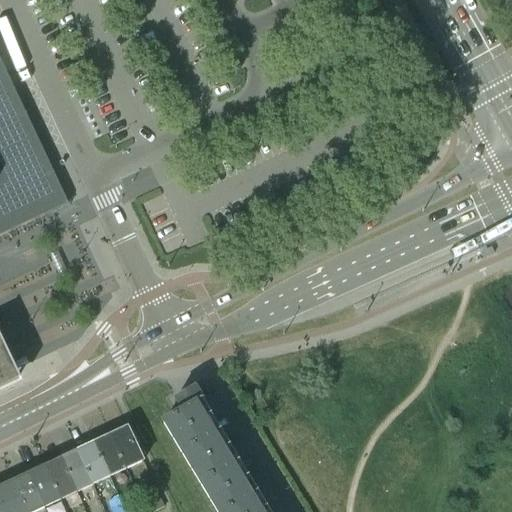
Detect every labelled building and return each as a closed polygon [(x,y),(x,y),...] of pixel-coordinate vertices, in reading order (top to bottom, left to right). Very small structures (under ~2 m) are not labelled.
[(0,238),(68,205),(0,61),(0,238)] [(265,246),(261,238),(248,245),(252,253),(265,246)] [(0,392),(21,382),(0,337),(0,392)] [(216,511),(260,511),(197,406),(202,402),(195,389),(175,401),(182,413),(175,417),(163,424),(216,511)] [(126,471),(143,463),(127,429),(110,437),(126,471)] [(126,471),(110,437),(93,445),(110,479),(126,471)] [(110,479),(93,445),(78,452),(94,486),(110,479)] [(94,486),(78,452),(61,460),(77,494),(94,486)] [(77,494),(61,460),(45,468),(61,502),(77,494)] [(61,502),(45,468),(29,475),(45,509),(61,502)] [(39,511),(45,509),(29,475),(12,483),(23,507),(25,511),(39,511)] [(0,498),(6,511),(25,511),(23,507),(12,483),(0,488),(0,498)] [(107,503),(111,511),(123,511),(117,498),(107,503)] [(143,505),(145,511),(156,511),(164,508),(159,498),(143,505)]
